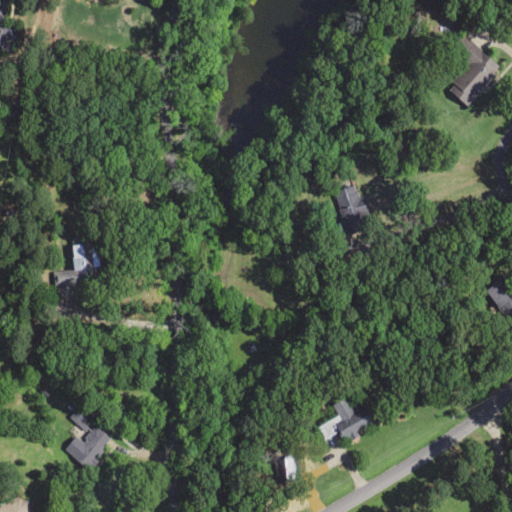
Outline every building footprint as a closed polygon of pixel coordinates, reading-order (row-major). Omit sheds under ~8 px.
[(465,62),(443,87),(463,105),(498,66),(459,33),(447,46),(465,62)] [(331,189),(343,230),(367,223),(354,182),(331,189)] [(69,235),(69,272),(53,272),(53,281),(91,281),(91,235),(69,235)] [(371,424),(363,405),(349,411),(343,397),(330,403),(337,418),(330,421),(338,438),(371,424)] [(72,437),(61,452),(85,469),(107,437),(92,426),(80,442),(72,437)] [(0,511),(23,511),(20,496),(0,500),(0,511)]
